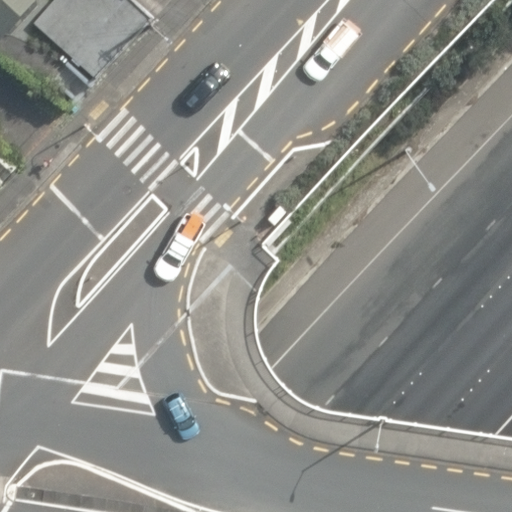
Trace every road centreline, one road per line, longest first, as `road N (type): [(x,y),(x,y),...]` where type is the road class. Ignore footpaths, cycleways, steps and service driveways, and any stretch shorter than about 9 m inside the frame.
road 1 (motorway): [(184,511),(302,385),(511,195)]
road 2 (secondary): [(0,313),(281,0)]
road 3 (secondary): [(209,445),(511,494)]
road 4 (secondary): [(386,0),(199,214)]
road 5 (secondary): [(199,214),(17,417)]
road 6 (secondary): [(199,214),(173,275),(167,339),(174,392),(209,445)]
road 7 (motorway): [(360,511),(511,337)]
road 8 (secondary): [(17,417),(209,445)]
